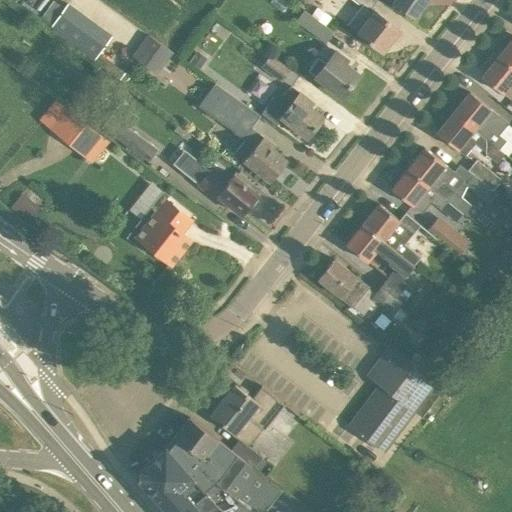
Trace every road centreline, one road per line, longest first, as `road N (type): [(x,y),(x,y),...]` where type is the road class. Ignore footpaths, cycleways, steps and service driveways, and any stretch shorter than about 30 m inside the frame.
road 1 (residential): [(69,285),(157,335),(189,339),(224,323),(489,0)]
road 2 (primary): [(88,476),(47,377),(49,322),(69,285)]
